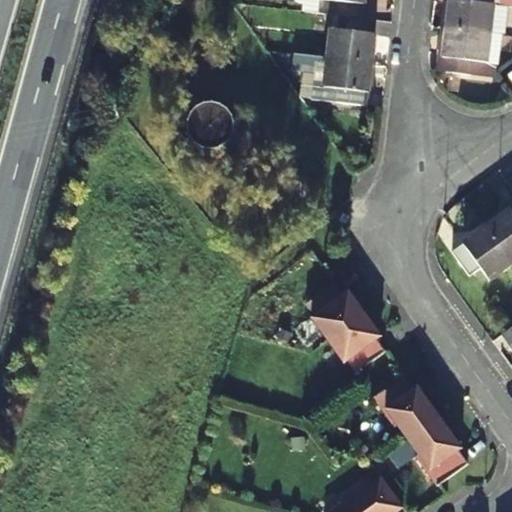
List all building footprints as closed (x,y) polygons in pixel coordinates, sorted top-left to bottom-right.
[(336,14),(364,17),(366,0),(309,0),(309,11),(336,14)] [(497,2),(509,4),(511,3),(511,0),(451,0),(448,27),(493,32),(497,2)] [(506,33),(509,4),(497,2),(493,32),(506,33)] [(364,17),(336,14),(330,56),(374,61),(379,19),(364,17)] [(493,32),(448,27),(443,70),(493,75),(494,60),(491,60),(493,32)] [(313,100),(369,105),(374,61),(330,56),(298,53),(297,71),(305,72),(304,97),(313,98),(313,100)] [(222,106),(217,104),(215,103),(209,103),(204,103),(199,105),(195,108),(191,113),(188,119),(187,122),(187,128),(188,134),(191,139),(194,143),(199,147),(204,149),(206,150),(212,150),(218,149),(222,147),(227,143),(230,139),(233,134),(234,124),(232,119),(230,114),(226,109),(222,106)] [(511,209),(488,227),(511,259),(511,209)] [(511,259),(488,227),(454,252),(471,276),(482,269),(490,280),(511,265),(511,259)] [(342,295),(333,283),(304,304),(312,316),(309,319),(325,342),(358,318),(352,309),(356,306),(346,292),(342,295)] [(363,315),(356,306),(352,309),(358,318),(363,315)] [(369,324),(363,315),(358,318),(365,327),(369,324)] [(365,327),(358,318),(325,342),(342,365),(346,362),(355,374),(383,354),(384,353),(375,341),(380,338),(369,324),(365,327)] [(412,390),(403,377),(401,378),(372,399),(393,428),(395,427),(406,442),(438,418),(415,387),(412,390)] [(461,450),(438,418),(406,442),(417,457),(414,458),(436,487),(466,465),(457,452),(461,450)] [(397,511),(402,509),(379,478),(332,511),(397,511)]
